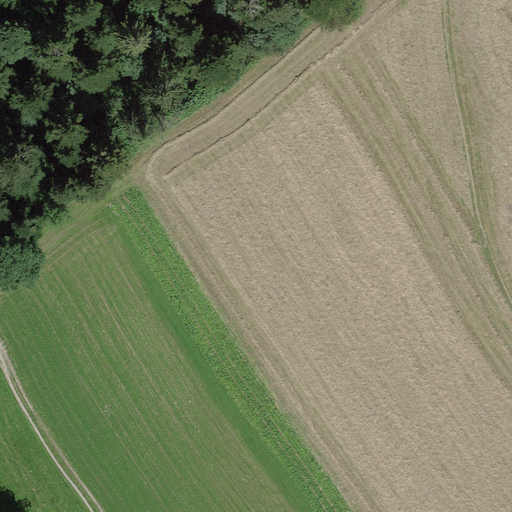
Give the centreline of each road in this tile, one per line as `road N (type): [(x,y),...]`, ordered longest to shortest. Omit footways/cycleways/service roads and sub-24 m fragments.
road 1 (track): [(511,312),(477,247),(436,0)]
road 2 (track): [(89,511),(26,420),(0,365)]
